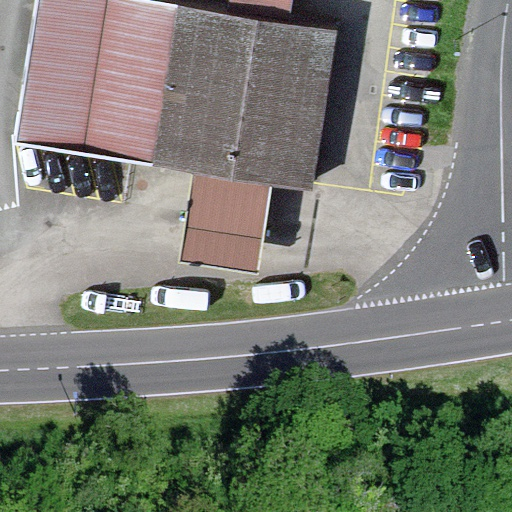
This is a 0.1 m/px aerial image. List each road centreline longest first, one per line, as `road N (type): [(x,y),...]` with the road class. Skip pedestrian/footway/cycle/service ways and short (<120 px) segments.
road 1 (secondary): [(0,368),(201,358),(503,319)]
road 2 (unclassified): [(503,319),(507,0)]
